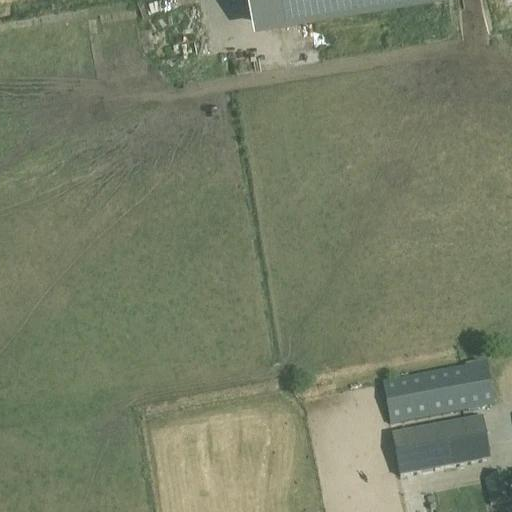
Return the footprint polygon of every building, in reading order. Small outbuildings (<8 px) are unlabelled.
[(250,0),(254,22),(385,0),(250,0)] [(190,12),(179,13),(180,26),(167,27),(170,58),(195,55),(190,12)] [(69,53),(86,49),(83,34),(66,37),(69,53)] [(390,428),(495,408),(486,363),(382,383),(390,428)] [(485,419),(395,435),(403,477),(492,460),(485,419)] [(511,489),(510,480),(484,485),(489,507),(511,501),(511,489)]
